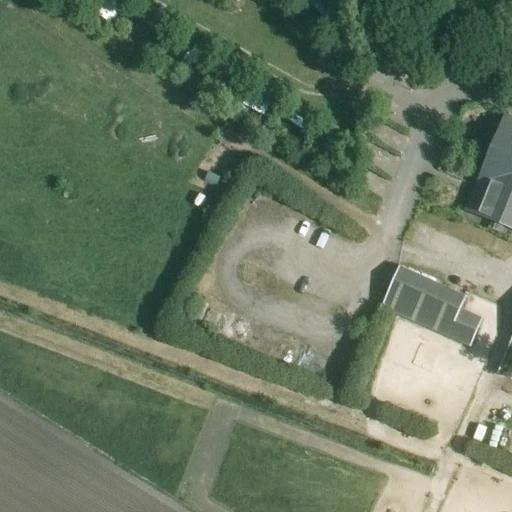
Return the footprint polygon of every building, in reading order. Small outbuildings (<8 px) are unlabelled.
[(254,95),(245,119),(262,125),(271,101),(254,95)] [(302,124),(280,125),(281,147),(303,146),(302,124)] [(511,131),(504,128),(469,212),(511,229),(511,131)] [(316,152),(323,172),(336,168),(329,147),(316,152)] [(389,299),(379,327),(472,360),(477,346),(457,339),(462,325),(389,299)] [(511,339),(510,345),(497,375),(511,381),(511,378),(511,339)]
